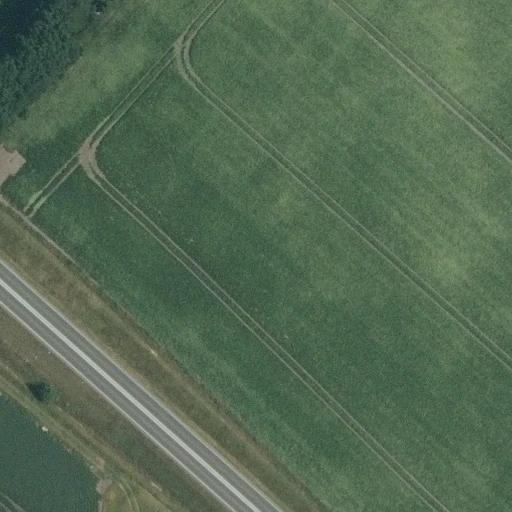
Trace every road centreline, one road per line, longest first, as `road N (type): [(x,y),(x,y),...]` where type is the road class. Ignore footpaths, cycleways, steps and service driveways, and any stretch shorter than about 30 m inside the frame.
road 1 (trunk): [(260,511),(0,280)]
road 2 (track): [(0,380),(103,463)]
